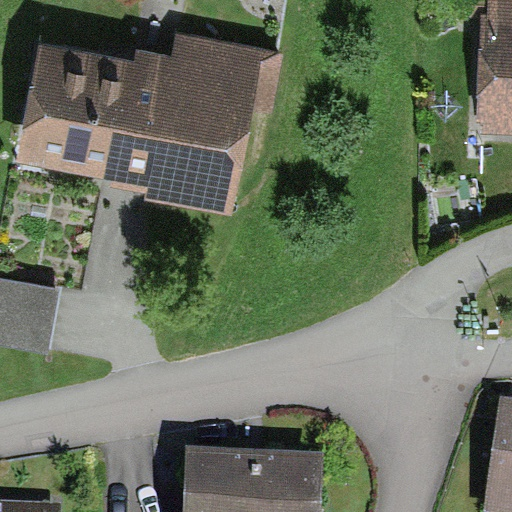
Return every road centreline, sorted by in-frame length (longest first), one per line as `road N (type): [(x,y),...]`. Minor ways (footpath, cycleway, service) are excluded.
road 1 (unclassified): [(0,431),(392,355)]
road 2 (residential): [(511,246),(464,261),(412,308),(392,355)]
road 3 (unclassified): [(392,355),(415,426),(401,511)]
road 4 (unclassified): [(392,355),(511,357)]
